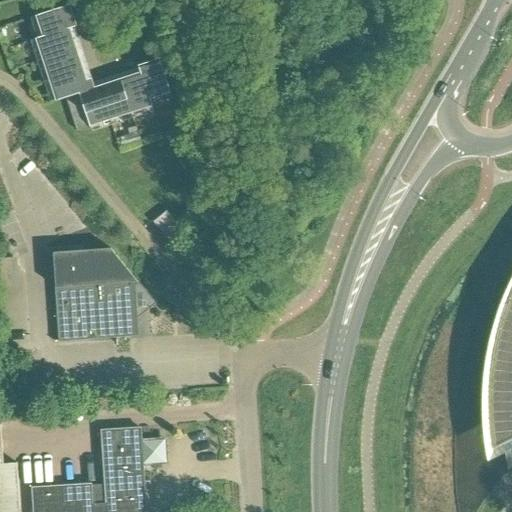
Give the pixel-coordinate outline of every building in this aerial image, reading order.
[(77,26),(68,0),(30,0),(42,36),(35,38),(56,101),(66,98),(66,97),(89,89),(70,28),(77,26)] [(140,73),(89,89),(66,97),(66,98),(77,131),(153,106),(150,100),(171,93),(160,59),(138,66),(140,73)] [(167,211),(154,222),(169,240),(182,230),(167,211)] [(84,253),(52,255),(58,341),(138,336),(137,318),(136,302),(153,301),(143,289),(110,248),(84,250),(84,253)] [(14,258),(0,260),(3,291),(16,290),(14,258)] [(511,303),(511,308),(503,333),(499,359),(497,386),(498,412),(502,438),(511,432),(511,303)] [(4,463),(1,424),(0,424),(0,511),(20,511),(17,463),(4,463)] [(141,440),(141,428),(101,430),(105,492),(92,493),(91,484),(32,487),(33,511),(145,511),(143,464),(162,463),(160,439),(141,440)]
